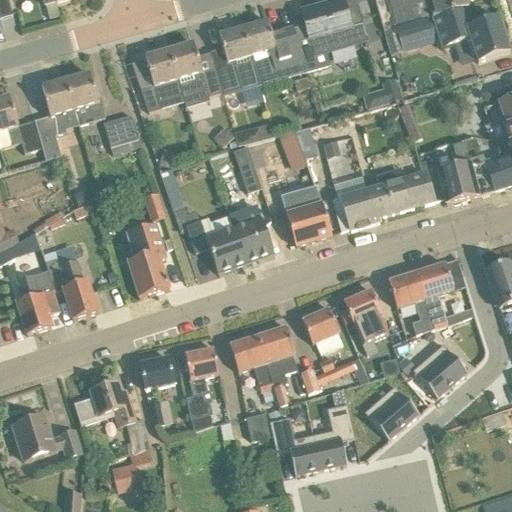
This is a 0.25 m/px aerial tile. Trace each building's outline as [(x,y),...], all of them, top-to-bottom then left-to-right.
[(0,0),(0,21),(13,18),(7,0),(0,0)] [(468,10),(469,10),(465,0),(374,0),(385,36),(397,32),(468,10)] [(369,44),(363,26),(351,29),(344,4),(343,2),(306,13),(302,14),(305,28),(299,30),(293,31),(302,59),(313,56),(314,60),(369,44)] [(468,10),(397,32),(400,42),(435,31),(442,51),(469,42),(477,66),(510,55),(500,22),(474,30),(468,10)] [(268,24),(240,32),(253,71),(255,71),(257,79),(303,65),(302,59),(293,31),(291,32),(272,37),(268,24)] [(236,77),(253,71),(240,32),(219,38),(223,52),(211,55),(216,71),(224,96),(241,91),(236,77)] [(193,47),(169,53),(183,98),(205,92),(208,100),(224,96),(216,71),(202,75),(198,60),(193,46),(193,47)] [(160,104),(183,98),(169,53),(146,60),(150,74),(149,74),(154,89),(141,93),(149,115),(162,112),(160,104)] [(80,129),(86,127),(105,122),(101,105),(99,105),(95,90),(94,90),(90,77),(66,83),(80,129)] [(298,94),(311,90),(307,80),(295,84),(298,94)] [(401,103),(395,82),(382,86),(384,91),(363,97),(367,112),(401,103)] [(55,136),(80,129),(66,83),(42,90),(55,136)] [(35,124),(18,129),(10,100),(0,102),(0,152),(23,146),(25,157),(42,152),(35,124)] [(511,146),(511,145),(511,101),(502,105),(503,107),(485,113),(489,126),(486,128),(490,143),(509,145),(508,146),(511,146)] [(402,110),(416,146),(423,143),(409,107),(402,110)] [(115,158),(142,150),(131,119),(104,128),(115,158)] [(238,149),(275,140),(272,127),(235,135),(238,149)] [(223,151),(235,140),(226,130),(213,141),(223,151)] [(295,136),(280,141),(291,174),(306,169),(295,136)] [(329,162),(341,158),(338,146),(337,145),(324,148),(328,162),(329,162)] [(485,164),(483,158),(470,162),(480,200),(511,188),(511,145),(511,146),(508,146),(511,155),(485,164)] [(468,152),(467,152),(467,149),(455,152),(459,166),(436,175),(438,179),(429,181),(438,204),(445,202),(447,208),(479,200),(480,200),(470,162),(468,152)] [(262,192),(248,153),(247,150),(234,154),(248,197),(262,192)] [(176,161),(162,157),(159,167),(173,171),(176,161)] [(164,186),(175,182),(172,172),(160,176),(164,186)] [(429,181),(427,181),(426,178),(371,194),(376,211),(382,209),(385,221),(435,206),(435,205),(438,204),(429,181)] [(79,209),(94,202),(89,191),(74,197),(79,209)] [(379,222),(385,221),(382,209),(376,211),(371,194),(342,203),(351,234),(380,226),(379,222)] [(154,225),(165,221),(157,197),(146,201),(154,225)] [(332,240),(323,208),(320,199),(306,202),(308,210),(288,215),(292,231),(290,231),(296,250),(332,240)] [(73,214),(77,222),(88,216),(85,209),(73,214)] [(196,214),(187,217),(185,211),(174,215),(180,233),(187,231),(196,258),(210,253),(218,277),(274,257),(262,224),(212,242),(205,224),(200,225),(196,214)] [(51,231),(65,227),(63,220),(50,227),(51,231)] [(0,257),(11,251),(11,250),(19,247),(13,232),(6,235),(0,221),(0,257)] [(139,303),(170,293),(160,263),(166,262),(156,229),(128,237),(137,264),(130,266),(139,303)] [(11,251),(0,257),(0,269),(16,261),(11,251)] [(79,267),(62,272),(59,262),(46,266),(49,275),(55,296),(64,293),(73,324),(88,319),(98,316),(90,285),(85,287),(79,267)] [(511,267),(510,268),(510,267),(506,268),(504,264),(490,269),(492,273),(487,274),(500,312),(504,310),(506,314),(511,311),(511,267)] [(439,300),(455,294),(445,267),(417,276),(434,328),(446,324),(439,300)] [(61,316),(55,296),(49,275),(17,285),(24,305),(17,308),(28,339),(52,331),(48,320),(61,316)] [(417,339),(422,337),(435,333),(434,331),(433,328),(434,328),(417,276),(388,285),(397,313),(414,307),(419,324),(413,326),(416,336),(417,339)] [(387,339),(378,320),(382,318),(371,294),(344,306),(362,348),(387,339)] [(317,347),(338,338),(341,337),(330,312),(302,324),(313,349),(317,347)] [(19,318),(0,325),(0,345),(25,336),(19,318)] [(280,410),(288,407),(282,389),(288,387),(286,378),(298,374),(293,359),(295,358),(287,330),(259,339),(275,392),(278,401),(280,410)] [(254,371),(262,396),(263,396),(275,392),(259,339),(230,349),(238,376),(254,371)] [(422,368),(448,396),(478,372),(452,344),(422,368)] [(193,399),(186,401),(191,424),(211,419),(201,382),(219,378),(214,352),(185,358),(191,385),(190,385),(193,399)] [(354,374),(350,364),(348,365),(345,357),(331,363),(331,362),(320,367),(328,385),(354,374)] [(407,378),(415,370),(407,361),(399,369),(407,378)] [(169,362),(140,368),(146,393),(175,388),(169,362)] [(307,399),(320,395),(314,374),(301,378),(307,399)] [(394,434),(428,409),(405,379),(370,405),(394,434)] [(93,401),(74,407),(82,431),(83,430),(82,426),(114,415),(119,431),(127,428),(131,447),(126,448),(127,458),(137,455),(137,454),(148,451),(148,453),(150,453),(144,423),(135,425),(126,395),(121,396),(118,386),(91,395),(93,401)] [(266,405),(278,401),(275,392),(263,396),(266,405)] [(332,397),(334,405),(346,402),(343,393),(332,397)] [(166,429),(161,405),(148,407),(152,432),(166,429)] [(314,438),(322,471),(348,465),(342,443),(355,440),(346,407),(327,412),(332,433),(314,438)] [(270,424),(281,421),(279,413),(268,417),(270,424)] [(486,435),(504,428),(501,415),(483,422),(486,435)] [(266,417),(262,418),(246,422),(252,445),(271,440),(266,417)] [(44,420),(13,430),(25,466),(66,452),(69,462),(83,457),(75,433),(50,441),(44,420)] [(270,426),(277,459),(291,456),(296,477),(322,471),(314,438),(295,443),(289,421),(270,426)] [(130,458),(133,469),(112,474),(118,497),(142,492),(136,470),(153,465),(150,453),(148,453),(130,458)] [(65,496),(63,511),(80,511),(82,497),(65,496)]
